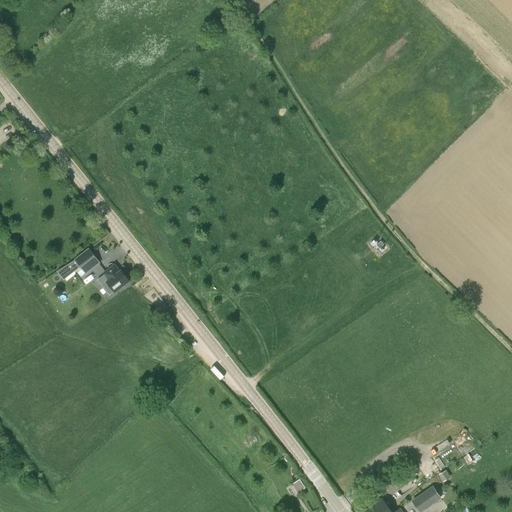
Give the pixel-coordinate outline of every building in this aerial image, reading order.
[(81,255),(75,260),(66,266),(72,273),(80,267),(85,273),(91,269),(99,263),(89,249),(81,255)] [(105,272),(102,275),(108,283),(106,284),(106,287),(110,292),(113,292),(114,291),(115,292),(121,287),(129,281),(128,279),(126,275),(125,276),(121,271),(120,272),(115,265),(105,272)] [(468,454),(461,458),(466,465),(473,461),(468,454)] [(448,469),(440,474),(444,481),(452,476),(448,469)] [(301,479),(293,484),(299,493),(307,488),(301,479)] [(433,485),(412,500),(419,511),(422,511),(442,498),(433,485)] [(402,511),(400,508),(393,511),(392,511),(383,499),(371,508),(365,511),(402,511)]
